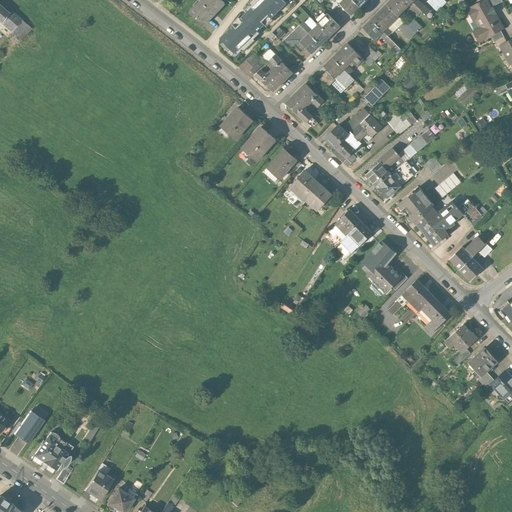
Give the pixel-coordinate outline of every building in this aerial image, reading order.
[(226,3),(222,0),(200,0),(190,12),(205,26),(226,3)] [(255,0),(244,11),(246,13),(244,15),(220,38),(236,56),(259,34),(257,32),(267,22),(286,4),(282,0),(255,0)] [(343,0),(339,4),(350,16),(359,7),(352,0),(343,0)] [(396,16),(408,4),(403,0),(388,0),(385,4),(396,16)] [(412,0),(408,4),(414,10),(421,3),(417,0),(412,0)] [(436,11),(441,6),(434,0),(427,0),(426,1),(436,11)] [(485,0),(484,0),(467,10),(473,21),(475,20),(480,28),(473,32),(479,43),(491,37),(501,31),(504,30),(492,8),(491,9),(485,0)] [(0,22),(0,23),(10,12),(0,3),(0,22)] [(423,5),(421,3),(414,10),(418,14),(421,11),(423,13),(429,7),(425,3),(423,5)] [(385,4),(374,15),(386,26),(391,21),(396,16),(385,4)] [(329,15),(338,25),(345,18),(335,9),(329,15)] [(12,10),(10,12),(0,23),(11,32),(12,31),(22,20),(22,19),(12,10)] [(329,15),(328,14),(317,25),(318,25),(329,37),(340,26),(338,25),(329,15)] [(381,31),(386,26),(374,15),(361,27),(373,39),(378,34),(381,31)] [(406,26),(396,16),(391,21),(409,40),(414,34),(406,26)] [(413,19),(406,26),(414,34),(421,28),(413,19)] [(22,20),(12,31),(22,41),(32,29),(22,20)] [(321,46),(329,37),(318,25),(313,30),(304,21),(300,25),(308,32),(321,46)] [(301,53),(306,48),(299,41),(308,32),(300,25),(282,43),(290,51),(294,47),(301,53)] [(400,49),(381,31),(378,34),(396,52),(400,49)] [(507,42),(501,31),(491,37),(497,48),(500,46),(507,42)] [(312,54),(321,46),(308,32),(299,41),(306,48),(312,54)] [(511,39),(507,42),(500,46),(510,65),(511,63),(511,39)] [(346,42),(331,57),(342,69),(346,65),(350,60),(355,65),(362,58),(346,42)] [(368,45),(362,50),(374,61),(381,54),(377,50),(375,52),(368,45)] [(250,70),(253,74),(264,64),(253,52),(245,60),(253,67),(250,70)] [(293,72),(275,55),(270,60),(273,63),(268,68),(271,70),(283,82),(293,72)] [(334,77),(342,69),(331,57),(322,66),(327,70),(334,77)] [(346,65),(342,69),(354,80),(354,81),(358,77),(346,65)] [(341,93),(354,80),(342,69),(334,77),(336,79),(331,83),(341,93)] [(273,92),(283,82),(271,70),(266,76),(260,70),(255,76),(273,92)] [(327,88),(331,83),(336,79),(334,77),(327,70),(318,79),(327,88)] [(412,76),(404,85),(409,91),(418,82),(412,76)] [(364,97),(372,105),(389,88),(381,80),(375,86),(367,94),(364,97)] [(363,90),(367,94),(375,86),(371,82),(363,90)] [(306,84),(296,93),(308,105),(312,101),(316,106),(322,100),(306,84)] [(475,84),(467,89),(472,97),(480,92),(475,84)] [(359,95),(363,90),(359,86),(354,91),(359,95)] [(304,109),(308,105),(296,93),(286,102),(305,122),(311,116),(304,109)] [(236,106),(220,125),(236,139),(252,120),(236,106)] [(477,113),(473,108),(465,114),(470,119),(477,113)] [(363,110),(342,131),(347,137),(350,134),(368,116),(363,110)] [(386,120),(398,135),(411,125),(406,119),(402,122),(399,118),(401,116),(397,111),(386,120)] [(311,116),(305,122),(312,128),(321,119),(314,113),(311,116)] [(381,128),(368,116),(350,134),(358,142),(367,133),(372,138),(381,128)] [(465,121),(462,117),(456,122),(458,126),(465,121)] [(260,127),(243,147),(257,160),(275,140),(260,127)] [(324,141),(334,150),(347,137),(342,131),(337,127),(324,141)] [(428,129),(409,144),(417,153),(435,138),(428,129)] [(350,134),(347,137),(334,150),(346,161),(361,145),(358,142),(350,134)] [(378,161),(379,163),(385,169),(399,157),(392,148),(378,161)] [(284,149),(267,167),(280,179),(287,172),(297,160),(284,149)] [(425,165),(432,173),(441,166),(433,158),(425,165)] [(302,164),(297,160),(287,172),(291,176),(302,164)] [(365,176),(375,187),(388,175),(390,174),(385,169),(379,163),(365,176)] [(289,187),(305,201),(319,185),(303,171),(289,187)] [(399,187),(388,175),(375,187),(386,199),(399,187)] [(460,183),(453,175),(435,189),(442,198),(460,183)] [(330,194),(319,185),(305,201),(315,210),(330,194)] [(419,187),(398,204),(412,221),(413,220),(431,206),(433,204),(419,187)] [(462,212),(466,217),(476,208),(468,199),(458,207),(462,212)] [(436,213),(431,206),(413,220),(434,245),(447,234),(442,228),(462,212),(458,207),(452,200),(436,213)] [(483,216),(476,208),(466,217),(473,227),(483,216)] [(336,224),(347,235),(354,228),(353,227),(360,220),(350,210),(336,224)] [(372,233),(360,220),(353,227),(354,228),(347,235),(358,247),(372,233)] [(477,236),(465,249),(473,257),(478,252),(485,244),(477,236)] [(492,236),(485,244),(490,248),(497,240),(492,236)] [(306,249),(308,245),(302,241),(299,245),(306,249)] [(363,262),(372,270),(367,275),(384,292),(391,285),(399,277),(386,263),(396,252),(388,245),(386,247),(381,243),(363,262)] [(490,248),(485,244),(478,252),(484,257),(491,249),(490,248)] [(450,260),(460,270),(472,258),(473,257),(465,249),(463,247),(450,260)] [(483,269),(472,258),(460,270),(470,281),(483,269)] [(402,274),(399,277),(391,285),(395,290),(407,279),(402,274)] [(305,278),(295,293),(299,296),(309,281),(305,278)] [(418,312),(421,309),(433,298),(417,281),(402,295),(418,312)] [(450,315),(433,298),(421,309),(432,321),(424,329),(429,334),(450,315)] [(511,301),(501,309),(509,321),(511,319),(511,320),(511,301)] [(365,305),(357,313),(361,318),(370,310),(365,305)] [(464,324),(445,342),(450,348),(454,344),(459,351),(461,353),(466,348),(478,338),(472,332),(472,333),(464,324)] [(470,354),(466,348),(461,353),(459,351),(447,361),(454,368),(470,354)] [(485,348),(469,362),(481,376),(486,372),(498,361),(485,348)] [(494,381),(490,385),(507,404),(511,399),(511,376),(511,377),(505,370),(494,381)] [(494,381),(486,372),(481,376),(478,379),(486,388),(490,385),(494,381)] [(44,377),(40,374),(35,380),(40,384),(44,377)] [(44,420),(30,411),(14,434),(27,444),(44,420)] [(10,422),(0,415),(0,434),(1,436),(2,434),(7,427),(10,422)] [(11,429),(7,427),(2,434),(5,437),(11,429)] [(41,446),(34,456),(57,472),(63,464),(67,467),(71,458),(67,455),(68,453),(63,449),(67,443),(59,438),(57,441),(48,435),(44,441),(42,439),(38,445),(41,446)] [(17,453),(22,445),(15,441),(10,450),(17,453)] [(103,465),(86,490),(102,501),(115,481),(106,475),(110,469),(103,465)] [(267,473),(259,467),(231,501),(237,506),(247,494),(249,495),(267,473)] [(71,473),(65,469),(57,479),(63,483),(71,473)] [(127,494),(119,488),(108,505),(118,511),(127,511),(136,500),(134,499),(137,495),(130,490),(127,494)] [(175,494),(162,511),(171,511),(181,498),(175,494)] [(7,511),(12,506),(0,498),(0,511),(7,511)]
